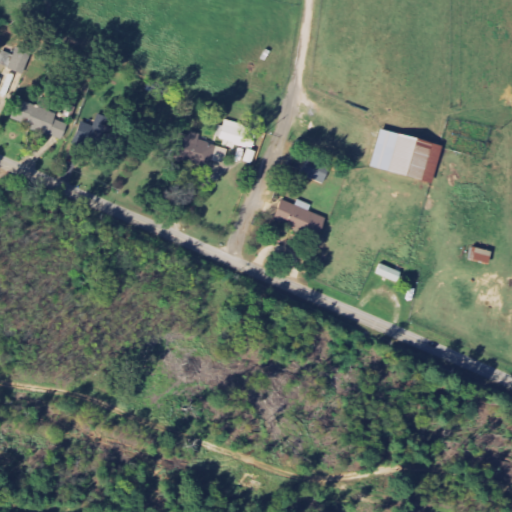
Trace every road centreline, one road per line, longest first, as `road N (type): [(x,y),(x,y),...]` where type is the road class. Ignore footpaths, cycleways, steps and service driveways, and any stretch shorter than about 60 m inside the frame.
road 1 (residential): [(0,161),(511,382)]
road 2 (residential): [(229,258),(278,136),(307,0)]
